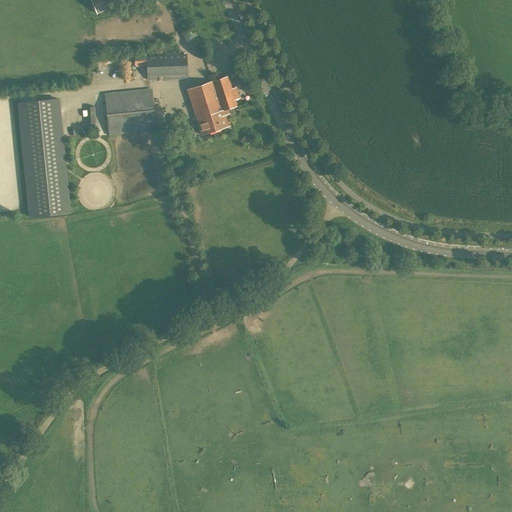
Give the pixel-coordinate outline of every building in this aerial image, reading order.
[(90,0),(97,14),(119,4),(117,0),(90,0)] [(205,55),(193,28),(182,33),(190,50),(193,49),(197,58),(205,55)] [(146,66),(146,72),(143,72),(144,78),(147,78),(147,80),(188,79),(187,54),(135,56),(135,67),(146,66)] [(227,76),(212,81),(187,90),(201,135),(229,126),(225,114),(229,113),(228,109),(237,106),(227,76)] [(105,95),(109,135),(156,131),(151,89),(105,95)] [(29,102),(27,102),(17,103),(29,218),(71,213),(63,137),(59,99),(29,102)]
